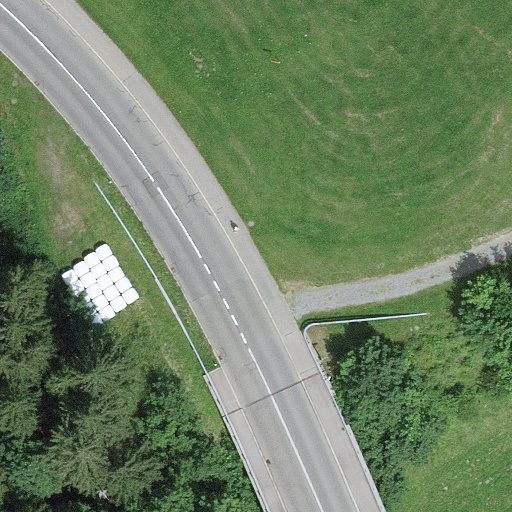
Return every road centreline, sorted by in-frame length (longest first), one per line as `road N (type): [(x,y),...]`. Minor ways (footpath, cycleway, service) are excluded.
road 1 (tertiary): [(0,3),(80,83),(169,202),(232,312),(319,511)]
road 2 (track): [(511,248),(359,296),(232,312)]
